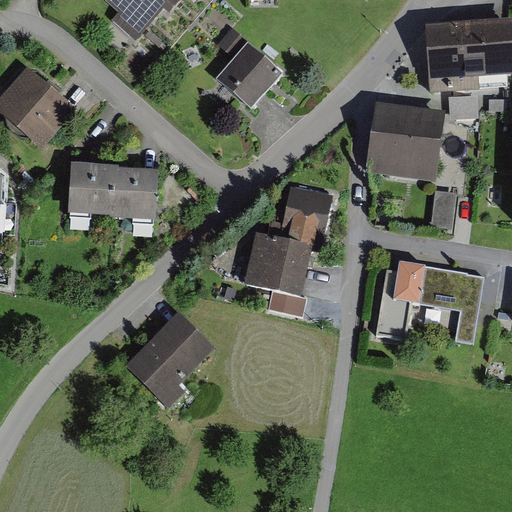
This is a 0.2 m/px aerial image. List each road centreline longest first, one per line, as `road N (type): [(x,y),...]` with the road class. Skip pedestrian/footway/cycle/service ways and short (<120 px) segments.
road 1 (residential): [(373,70),(321,511)]
road 2 (tertiary): [(235,205),(64,365),(15,427),(0,462)]
road 3 (residential): [(0,23),(54,34),(235,205)]
road 4 (tertiary): [(373,70),(235,205)]
